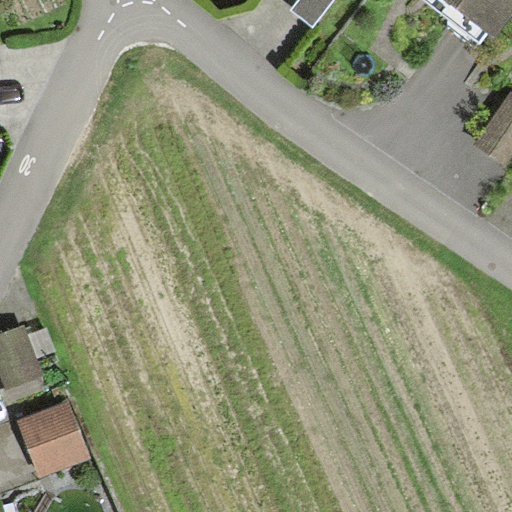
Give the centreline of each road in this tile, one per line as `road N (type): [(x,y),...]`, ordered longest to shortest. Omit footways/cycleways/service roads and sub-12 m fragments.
road 1 (residential): [(153,0),(334,146),(511,261)]
road 2 (residential): [(122,0),(0,242)]
